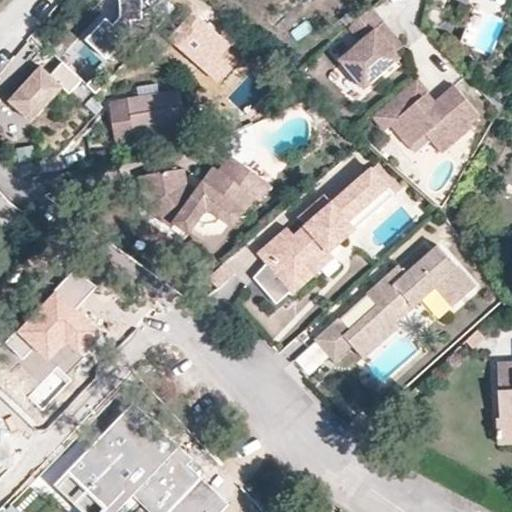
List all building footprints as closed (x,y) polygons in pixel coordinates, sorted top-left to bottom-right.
[(145,18),(144,0),(122,0),(123,15),(113,25),(106,19),(88,37),(109,57),(134,30),(133,19),(145,18)] [(394,50),(402,42),(368,9),(361,13),(346,29),(358,42),(339,61),(366,89),(400,55),(394,50)] [(167,39),(219,85),(245,56),(193,10),(167,39)] [(70,90),(83,76),(64,58),(52,71),(46,65),(41,71),(38,67),(10,96),(32,117),(64,84),(70,90)] [(41,71),(46,65),(43,62),(38,67),(41,71)] [(93,75),(88,81),(97,90),(103,84),(93,75)] [(480,108),(475,103),(453,81),(435,99),(432,95),(428,99),(423,95),(427,91),(429,89),(416,77),(374,119),(386,131),(393,125),(414,146),(428,132),(433,137),(446,150),(473,122),(469,119),(480,108)] [(185,131),(178,91),(110,102),(116,143),(185,131)] [(432,95),(427,91),(423,95),(428,99),(432,95)] [(419,151),(433,137),(428,132),(414,146),(419,151)] [(34,146),(16,149),(18,162),(36,160),(34,146)] [(204,179),(194,190),(186,184),(184,173),(183,167),(154,172),(158,195),(146,208),(170,227),(173,224),(185,233),(196,221),(201,215),(214,213),(218,217),(230,227),(253,200),(258,204),(271,188),(232,157),(220,170),(215,167),(204,179)] [(333,202),(326,195),(300,218),(306,224),(295,236),(288,229),(260,253),(268,262),(279,263),(279,271),(283,278),(287,281),(292,284),(296,283),(301,283),(299,270),(313,257),(321,267),(336,255),(331,250),(324,242),(335,231),(342,240),(376,209),(394,193),(372,169),(333,202)] [(146,208),(158,195),(154,172),(141,174),(146,208)] [(218,217),(214,213),(201,215),(196,221),(202,226),(212,224),(218,217)] [(342,240),(335,231),(324,242),(331,250),(342,240)] [(71,251),(45,233),(33,248),(59,267),(71,251)] [(396,327),(393,324),(436,287),(452,307),(476,287),(441,246),(433,252),(426,245),(368,295),(379,308),(354,328),(343,316),(317,338),(334,359),(353,344),(363,356),(396,327)] [(46,280),(59,267),(33,248),(23,262),(46,280)] [(299,270),(301,283),(321,267),(313,257),(299,270)] [(301,283),(296,283),(292,284),(287,281),(283,278),(279,271),(279,263),(268,262),(255,278),(278,305),(301,283)] [(224,263),(208,277),(218,288),(234,275),(224,263)] [(98,284),(76,264),(21,326),(52,353),(65,338),(81,352),(102,328),(78,307),(98,284)] [(293,359),(305,376),(328,360),(316,343),(293,359)] [(511,362),(497,363),(500,416),(499,418),(511,417),(511,362)] [(355,429),(365,420),(358,412),(346,422),(355,429)] [(145,501),(180,465),(127,414),(66,477),(100,511),(127,483),(145,501)] [(511,442),(511,417),(499,418),(500,416),(495,417),(498,443),(511,442)] [(156,511),(222,511),(226,509),(180,465),(145,501),(156,511)]
